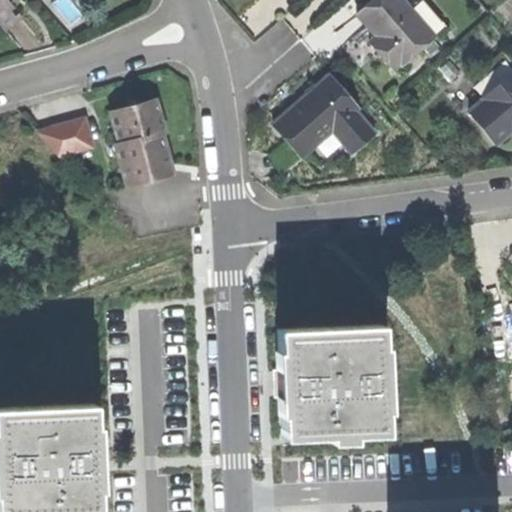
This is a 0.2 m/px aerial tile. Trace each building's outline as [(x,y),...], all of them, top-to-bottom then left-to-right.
[(0,0),(0,28),(1,29),(15,15),(2,0),(0,0)] [(402,64),(434,36),(402,0),(371,0),(356,13),(376,36),(386,47),(378,53),(393,70),(401,63),(402,64)] [(373,48),(378,53),(386,47),(376,36),(369,42),(373,48)] [(482,97),(511,71),(511,69),(504,61),(473,87),(482,97)] [(511,71),(482,97),(484,99),(469,112),(495,143),(510,131),(511,128),(511,71)] [(273,126),(300,157),(332,129),(352,152),(373,134),(354,112),(358,108),(330,77),(299,104),(273,126)] [(126,186),(172,174),(169,162),(161,134),(164,134),(155,100),(133,106),(111,112),(119,143),(115,144),(126,186)] [(56,156),(91,146),(83,119),(36,133),(56,156)] [(352,435),(386,434),(381,324),(277,329),(279,370),(282,370),(283,383),(283,395),(279,395),(281,438),(329,436),(352,435)] [(273,396),(279,395),(283,395),(282,370),(279,370),(272,370),(273,384),(273,396)] [(92,446),(96,446),(94,403),(0,407),(0,511),(98,511),(97,471),(94,471),(92,446)] [(94,471),(97,471),(103,471),(103,463),(102,446),(96,446),(92,446),(94,471)]
